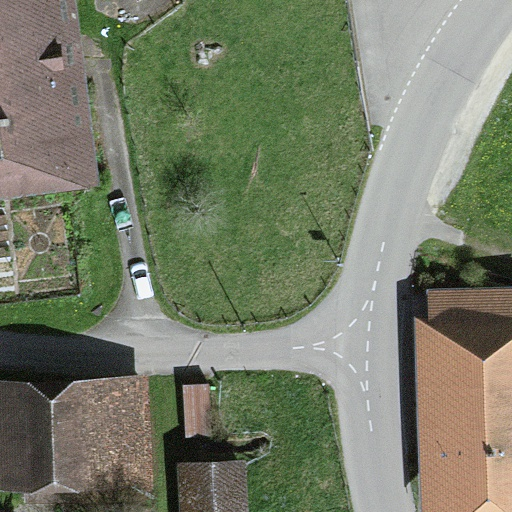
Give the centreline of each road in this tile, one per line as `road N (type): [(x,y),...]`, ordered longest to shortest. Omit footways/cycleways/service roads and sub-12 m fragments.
road 1 (tertiary): [(499,0),(434,100),(404,172),(367,304),(365,343)]
road 2 (unclassified): [(365,343),(99,356),(0,348)]
road 3 (tertiary): [(365,343),(387,511)]
